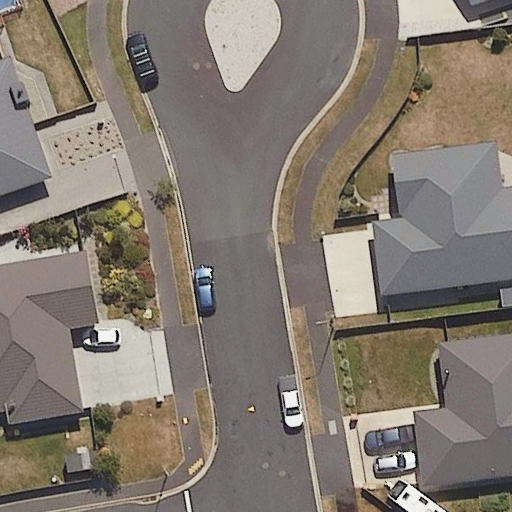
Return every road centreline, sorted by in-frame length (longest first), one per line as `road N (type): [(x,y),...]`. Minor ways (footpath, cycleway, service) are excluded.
road 1 (residential): [(211,173),(268,508)]
road 2 (residential): [(211,173),(297,70),(310,44),(303,0)]
